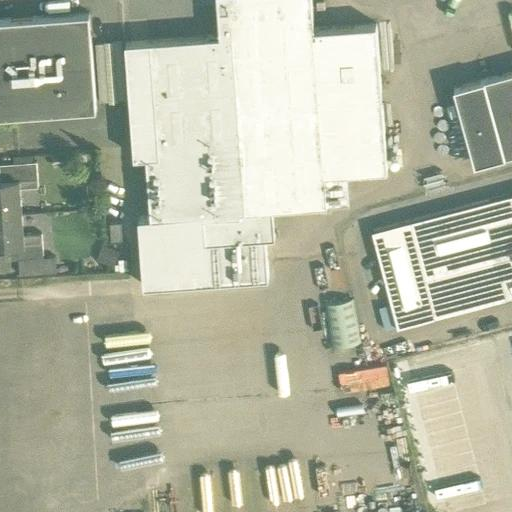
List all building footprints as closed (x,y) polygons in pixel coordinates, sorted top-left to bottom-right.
[(314,27),(311,0),(218,0),(221,34),(151,39),(155,94),(164,214),(240,208),(240,211),(204,214),(206,238),(275,233),(273,206),(327,201),(325,172),(388,167),(377,22),(314,27)] [(0,114),(97,107),(90,11),(0,17),(0,114)] [(123,41),(96,42),(100,99),(127,97),(123,41)] [(505,155),(511,152),(511,70),(484,78),(505,155)] [(0,213),(23,212),(21,187),(39,186),(38,160),(0,162),(0,171),(1,180),(0,180),(0,213)] [(511,296),(511,192),(372,229),(398,327),(437,317),(427,278),(484,263),(495,301),(511,296)] [(23,212),(0,213),(0,244),(10,243),(11,258),(19,257),(20,274),(57,271),(56,255),(44,256),(43,231),(24,232),(23,212)] [(122,221),(110,221),(111,238),(123,237),(122,221)] [(136,244),(137,271),(162,270),(161,243),(136,244)] [(353,297),(324,303),(332,346),(361,341),(353,297)] [(101,334),(66,334),(66,350),(101,350),(101,334)] [(46,347),(46,363),(66,362),(65,346),(46,347)] [(48,362),(1,364),(2,386),(49,384),(48,362)] [(350,391),(398,388),(397,366),(348,369),(350,391)]
